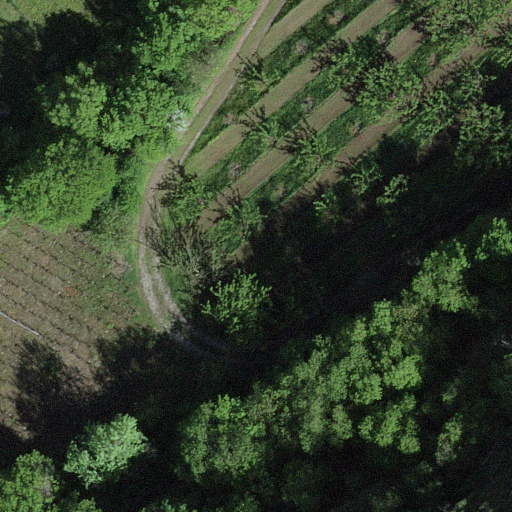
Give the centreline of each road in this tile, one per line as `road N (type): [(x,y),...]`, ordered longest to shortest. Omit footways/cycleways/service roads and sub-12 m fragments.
road 1 (track): [(277,0),(169,170),(149,242),(156,281),(174,315),(205,347),(241,358),(278,352)]
road 2 (track): [(278,352),(511,190)]
